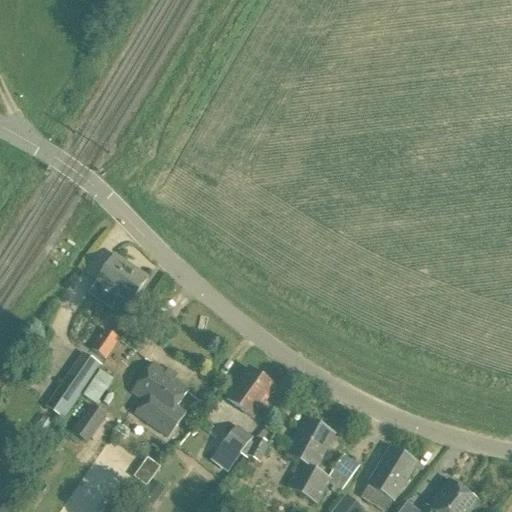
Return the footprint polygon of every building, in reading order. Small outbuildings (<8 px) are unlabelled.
[(89,294),(103,303),(109,294),(130,307),(148,278),(113,256),(89,294)] [(91,349),(101,355),(114,335),(104,330),(91,349)] [(184,415),(174,408),(187,388),(152,364),(132,394),(144,402),(134,416),(167,439),(184,415)] [(226,400),(253,419),(275,388),(248,369),(226,400)] [(84,389),(67,377),(46,407),(64,419),(84,389)] [(73,434),(87,444),(106,417),(93,406),(73,434)] [(287,488),(317,504),(327,485),(330,480),(315,472),(334,435),(304,419),(285,455),(300,463),(287,488)] [(224,442),(240,455),(253,438),(237,427),(224,442)] [(248,457),(260,463),(269,446),(261,442),(256,440),(248,457)] [(240,455),(224,442),(210,460),(226,472),(240,455)] [(378,508),(385,497),(393,502),(415,464),(390,449),(367,486),(368,487),(361,497),(378,508)] [(349,452),(332,478),(346,487),(364,462),(349,452)] [(133,479),(146,488),(160,469),(147,460),(133,479)] [(442,511),(451,501),(453,503),(462,491),(449,481),(438,496),(434,497),(429,503),(429,507),(428,508),(425,505),(419,511),(417,511),(407,504),(400,511),(442,511)] [(142,496),(154,504),(164,490),(153,482),(142,496)] [(472,511),(478,504),(462,491),(453,503),(451,501),(442,511),(472,511)] [(333,511),(359,511),(361,509),(346,497),(333,511)]
